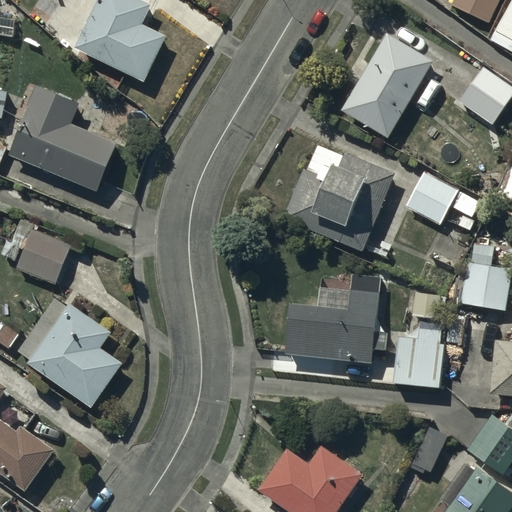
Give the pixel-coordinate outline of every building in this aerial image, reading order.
[(158,13),(130,0),(108,0),(81,56),(149,89),(170,45),(148,34),(158,13)] [(499,0),(453,0),(452,4),(489,21),(499,0)] [(511,0),(491,37),(511,48),(511,0)] [(433,58),(388,31),(342,107),(387,134),(433,58)] [(511,95),(511,84),(484,66),(461,99),(494,122),(511,95)] [(80,101),(37,84),(10,153),(98,188),(117,140),(72,122),(80,101)] [(8,89),(0,87),(0,114),(3,115),(8,89)] [(334,176),(305,164),(284,216),(362,248),(393,171),(344,151),(334,176)] [(511,166),(496,198),(511,205),(511,166)] [(480,199),(426,169),(406,205),(440,223),(451,204),(471,215),(480,199)] [(475,220),(464,214),(460,223),(471,229),(475,220)] [(72,244),(34,229),(19,266),(56,282),(72,244)] [(496,245),(474,241),(464,300),(505,307),(511,269),(511,268),(492,265),(496,245)] [(383,275),(354,272),(352,289),(322,286),(320,305),(292,302),(287,353),(374,362),(383,275)] [(447,294),(416,290),(413,312),(444,316),(447,294)] [(112,331),(72,303),(70,305),(58,296),(20,350),(32,358),(30,361),(92,405),(123,362),(100,347),(112,331)] [(447,322),(421,320),(419,337),(400,335),(396,381),(441,385),(447,322)] [(21,334),(3,322),(0,326),(0,339),(12,348),(21,334)] [(511,339),(498,338),(492,392),(511,393),(511,339)] [(0,399),(10,385),(0,378),(0,470),(27,489),(55,448),(23,426),(20,430),(0,416),(0,399)] [(511,462),(511,428),(493,414),(469,447),(504,473),(511,462)] [(336,511),(363,474),(323,446),(311,463),(289,447),(260,488),(294,511),(336,511)] [(508,511),(511,507),(511,492),(476,467),(444,511),(508,511)]
